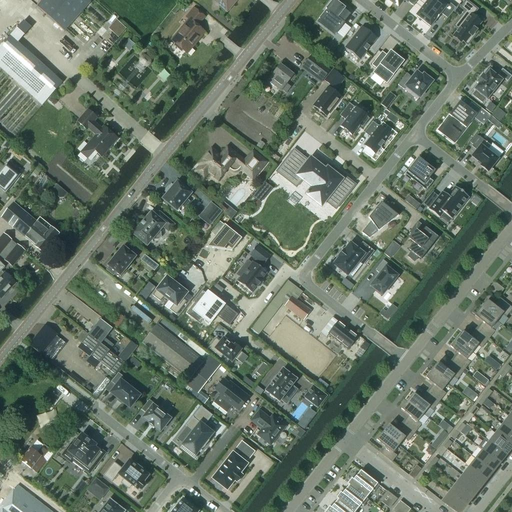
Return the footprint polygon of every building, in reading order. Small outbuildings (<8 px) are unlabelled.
[(64,32),(90,3),(87,0),(42,0),(36,7),(64,32)] [(217,0),(229,10),(237,0),(217,0)] [(333,0),(318,19),(337,34),(343,26),(342,25),(350,15),(344,10),(345,9),(333,0)] [(448,3),(445,6),(437,0),(428,0),(416,16),(430,28),(441,14),(447,19),(455,9),(448,3)] [(477,10),(466,1),(461,7),(460,8),(465,12),(454,27),(458,30),(453,37),(460,43),(462,41),(468,45),(474,37),(472,36),(476,31),(475,30),(480,23),(472,16),(477,10)] [(187,54),(205,33),(197,27),(205,18),(194,8),(186,18),(189,20),(171,41),(187,54)] [(62,84),(17,44),(31,29),(23,22),(0,47),(0,68),(42,106),(62,84)] [(376,39),(362,28),(345,49),(359,60),(376,39)] [(403,62),(395,56),(393,58),(388,55),(387,56),(382,52),(371,65),(376,69),(373,74),(386,84),(403,62)] [(311,57),(304,66),(323,80),(330,71),(311,57)] [(291,82),(295,77),(281,66),(281,65),(280,65),(268,81),(281,91),(281,90),(285,94),(290,88),(286,85),(289,80),(291,82)] [(511,77),(502,69),(498,75),(507,82),(511,77)] [(332,71),(324,82),(332,88),(340,77),(332,71)] [(485,100),(487,101),(502,81),(489,71),(473,91),(475,92),(472,95),(483,103),(485,100)] [(412,79),(406,74),(398,85),(404,90),(406,88),(419,99),(432,82),(423,75),(422,78),(416,73),(412,79)] [(328,88),(313,107),(326,117),(341,98),(328,88)] [(362,128),(369,119),(349,104),(339,116),(346,121),(340,127),(351,136),(360,126),(362,128)] [(452,111),(437,131),(451,142),(462,126),(466,129),(476,115),(469,109),(461,118),(452,111)] [(109,149),(118,139),(103,127),(101,129),(94,123),(97,119),(88,111),(77,123),(87,131),(88,129),(97,137),(81,155),(88,161),(95,153),(100,157),(106,150),(109,149)] [(375,155),(390,136),(373,122),(364,133),(370,138),(364,146),(375,155)] [(490,147),(479,138),(472,147),(477,151),(472,157),(482,165),(480,167),(488,172),(498,160),(487,151),(490,147)] [(218,181),(232,163),(236,167),(241,161),(227,149),(220,157),(214,153),(209,153),(199,165),(201,166),(199,168),(199,169),(198,171),(198,173),(200,175),(202,176),(204,176),(206,175),(208,172),(218,181)] [(294,151),(277,172),(296,187),(302,180),(309,186),(312,188),(305,195),(307,196),(321,207),(325,201),(336,209),(354,186),(337,172),(334,175),(334,174),(333,174),(328,170),(329,170),(328,169),(328,170),(327,169),(325,171),(324,171),(310,159),(298,176),(288,168),(299,155),(294,151)] [(265,163),(252,153),(243,165),(255,175),(265,163)] [(418,158),(405,175),(426,191),(433,182),(429,179),(435,172),(418,158)] [(5,168),(0,173),(0,190),(4,194),(17,178),(5,168)] [(192,194),(177,182),(172,187),(171,186),(165,193),(166,194),(162,200),(177,212),(182,206),(184,209),(189,203),(186,200),(192,194)] [(432,194),(424,205),(429,209),(428,210),(439,218),(443,213),(451,219),(451,220),(469,198),(455,187),(448,196),(442,192),(438,198),(432,194)] [(371,222),(362,233),(369,239),(398,217),(381,203),(368,219),(369,219),(371,222)] [(43,254),(59,235),(50,228),(43,222),(39,219),(37,223),(13,204),(1,219),(11,227),(35,247),(43,254)] [(209,227),(221,213),(210,204),(199,218),(209,227)] [(155,217),(151,213),(133,235),(147,246),(152,239),(154,241),(158,240),(161,237),(160,233),(159,232),(162,228),(168,233),(175,225),(159,212),(155,217)] [(223,222),(207,243),(232,246),(240,236),(223,222)] [(438,238),(417,222),(409,233),(411,235),(412,236),(409,240),(413,243),(408,251),(411,253),(408,257),(414,262),(417,258),(420,260),(438,238)] [(12,267),(25,252),(17,246),(11,241),(4,235),(0,238),(0,256),(5,261),(12,267)] [(338,257),(339,258),(334,265),(347,276),(358,262),(363,266),(373,252),(362,243),(357,250),(350,245),(344,252),(343,251),(338,257)] [(267,274),(259,268),(261,265),(263,266),(262,266),(263,267),(271,257),(270,256),(270,257),(257,247),(257,246),(249,256),(250,256),(255,260),(253,263),(252,262),(252,263),(246,271),(242,268),(236,275),(240,278),(237,282),(237,281),(237,282),(252,294),(252,293),(256,287),(258,288),(263,281),(262,280),(266,274),(267,274)] [(108,268),(106,271),(113,277),(115,274),(120,277),(136,258),(123,247),(107,266),(108,268)] [(154,272),(158,267),(144,255),(140,260),(154,272)] [(388,265),(383,261),(375,271),(380,275),(370,287),(382,296),(397,277),(386,268),(388,265)] [(0,298),(1,299),(15,284),(4,274),(1,271),(4,268),(0,263),(0,298)] [(169,310),(176,316),(186,302),(182,299),(187,294),(167,278),(152,296),(160,302),(164,297),(173,305),(169,310)] [(288,282),(251,330),(255,333),(286,292),(292,297),(284,307),(288,310),(303,321),(311,312),(296,300),(302,292),(288,282)] [(504,290),(494,282),(491,287),(500,295),(504,290)] [(218,300),(207,292),(189,315),(196,320),(201,313),(206,316),(210,311),(218,317),(221,314),(222,314),(224,312),(223,311),(224,310),(218,305),(221,302),(218,300)] [(506,318),(511,310),(511,308),(501,300),(495,308),(487,301),(480,309),(497,322),(503,315),(506,318)] [(491,329),(497,322),(480,309),(474,317),(483,324),(477,331),(488,341),(495,332),(491,329)] [(113,346),(104,339),(112,330),(100,320),(88,335),(109,352),(113,346)] [(357,338),(338,323),(328,335),(348,350),(357,338)] [(41,356),(57,335),(45,325),(28,346),(41,356)] [(215,371),(157,325),(142,344),(164,362),(160,367),(179,382),(183,376),(189,381),(186,384),(197,393),(215,371)] [(481,349),(488,341),(477,331),(471,339),(462,332),(456,340),(472,353),(478,346),(481,349)] [(109,352),(88,335),(81,344),(93,353),(90,356),(115,375),(117,373),(124,364),(122,363),(123,363),(120,361),(109,352)] [(215,339),(208,349),(221,358),(223,356),(231,362),(235,358),(238,361),(243,355),(239,352),(241,351),(235,346),(233,347),(223,339),(220,343),(215,339)] [(467,360),(472,353),(456,340),(450,348),(458,355),(452,363),(464,372),(470,363),(467,360)] [(365,342),(360,348),(364,352),(369,346),(365,342)] [(126,346),(116,358),(120,361),(123,363),(132,350),(126,346)] [(457,380),(464,372),(452,363),(446,370),(438,363),(431,371),(448,384),(453,377),(457,380)] [(282,370),(265,392),(279,403),(281,401),(286,405),(297,391),(292,387),(297,381),(282,370)] [(442,392),(448,384),(431,371),(425,379),(434,386),(428,394),(439,403),(446,394),(442,392)] [(122,377),(117,373),(115,375),(110,382),(115,386),(109,393),(129,408),(138,396),(120,381),(122,377)] [(245,378),(242,382),(252,389),(255,385),(245,378)] [(223,380),(215,390),(221,395),(219,396),(225,401),(220,408),(227,413),(232,406),(238,411),(248,398),(230,383),(229,384),(223,380)] [(313,386),(304,398),(318,408),(327,397),(313,386)] [(486,399),(492,393),(488,390),(483,397),(486,399)] [(439,403),(428,394),(422,401),(413,394),(407,403),(423,416),(429,408),(432,411),(439,403)] [(481,406),(486,399),(483,397),(478,404),(481,406)] [(160,433),(170,420),(153,406),(154,404),(149,400),(141,410),(146,414),(142,419),(149,424),(153,428),(153,427),(160,433)] [(418,423),(423,416),(407,403),(401,411),(409,417),(403,425),(415,434),(421,425),(418,423)] [(473,416),(478,410),(475,407),(470,414),(473,416)] [(211,416),(201,408),(193,418),(192,418),(186,426),(186,427),(193,432),(182,446),(195,456),(201,448),(202,449),(207,442),(213,434),(203,426),(211,416)] [(270,420),(259,411),(251,421),(262,430),(257,435),(270,446),(285,427),(272,417),(270,420)] [(468,423),(473,416),(470,414),(464,421),(468,423)] [(511,419),(509,417),(502,426),(511,433),(511,419)] [(460,433),(465,427),(462,424),(456,431),(460,433)] [(408,442),(415,434),(403,425),(397,432),(389,426),(382,434),(399,447),(404,440),(408,442)] [(511,446),(511,433),(502,426),(496,434),(511,447),(511,446)] [(456,431),(451,438),(454,440),(460,433),(456,431)] [(90,442),(91,440),(83,434),(82,436),(81,436),(77,442),(75,440),(71,446),(72,447),(68,452),(75,457),(72,461),(89,475),(100,460),(95,456),(98,452),(93,448),(95,446),(90,442)] [(393,454),(399,447),(382,434),(376,442),(384,448),(381,453),(379,452),(379,453),(392,463),(397,456),(393,454)] [(511,447),(496,434),(489,443),(505,456),(511,447)] [(30,449),(21,461),(31,469),(40,458),(42,459),(47,452),(49,451),(36,441),(30,449)] [(446,450),(452,444),(448,441),(443,448),(446,450)] [(212,479),(227,491),(234,481),(236,483),(242,476),(239,475),(247,465),(239,459),(242,456),(248,461),(254,453),(241,443),(235,451),(239,454),(236,457),(233,454),(212,479)] [(505,456),(489,443),(482,451),(498,464),(505,456)] [(441,457),(446,450),(443,448),(437,454),(441,457)] [(498,464),(482,451),(476,460),(492,473),(498,464)] [(433,467),(438,461),(435,458),(429,465),(433,467)] [(140,491),(145,485),(143,483),(149,476),(142,471),(142,470),(136,466),(129,460),(122,470),(114,463),(104,476),(112,483),(117,475),(123,480),(121,483),(128,489),(131,486),(137,491),(138,490),(140,491)] [(492,473),(476,460),(469,468),(485,481),(492,473)] [(428,474),(433,467),(429,465),(424,472),(428,474)] [(413,480),(421,470),(416,466),(408,476),(413,480)] [(485,481),(469,468),(462,477),(478,490),(485,481)] [(375,492),(379,486),(360,471),(353,480),(351,479),(347,484),(368,501),(368,500),(366,499),(373,491),(375,492)] [(419,485),(425,478),(421,475),(416,482),(419,485)] [(478,490),(462,477),(456,485),(472,498),(478,490)] [(96,479),(90,486),(103,497),(109,489),(96,479)] [(81,480),(76,487),(82,491),(87,485),(81,480)] [(368,501),(347,484),(347,485),(349,486),(342,494),(340,493),(336,498),(353,511),(355,511),(362,505),(363,506),(368,501)] [(472,498),(456,485),(449,494),(465,506),(472,498)] [(0,511),(50,511),(17,486),(0,507),(0,511)] [(460,511),(465,506),(449,494),(442,503),(453,511),(460,511)] [(389,509),(397,500),(392,496),(384,505),(389,509)] [(353,511),(336,498),(336,499),(338,500),(331,508),(329,507),(325,511),(353,511)] [(123,511),(109,500),(100,511),(123,511)] [(197,511),(182,500),(172,511),(197,511)] [(392,511),(400,511),(405,506),(400,502),(393,511),(392,511)]
